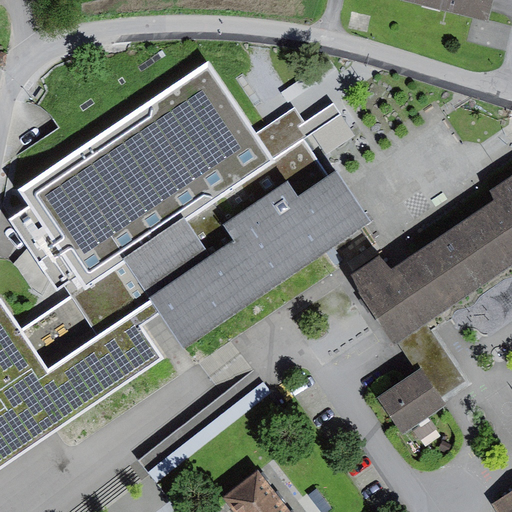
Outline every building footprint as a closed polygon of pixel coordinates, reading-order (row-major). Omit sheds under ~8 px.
[(494,0),(395,0),(489,23),(494,0)] [(209,66),(21,194),(87,291),(124,266),(150,302),(233,245),(222,229),(287,183),(299,200),(330,178),(303,140),(272,161),(265,150),(209,66)] [(334,105),(265,150),(272,161),(303,140),(318,131),(337,118),(341,115),(334,105)] [(337,118),(318,131),(329,147),(348,134),(337,118)] [(160,319),(183,354),(370,225),(335,174),(330,178),(299,200),(287,183),(222,229),(233,245),(150,302),(160,319)] [(391,276),(379,258),(349,278),(395,345),(396,342),(426,322),(511,263),(511,178),(491,193),(498,204),(391,276)] [(0,472),(162,362),(141,331),(160,319),(150,302),(124,266),(87,291),(22,335),(0,302),(0,472)] [(426,322),(396,342),(413,367),(417,365),(422,371),(442,401),(468,383),(426,322)] [(422,371),(378,401),(402,437),(445,408),(442,401),(422,371)] [(256,372),(140,461),(156,483),(272,394),(256,372)] [(443,441),(438,450),(447,455),(452,446),(443,441)] [(257,473),(223,500),(232,511),(250,511),(274,494),(257,473)] [(511,511),(511,491),(490,505),(494,511),(511,511)] [(288,511),(274,494),(250,511),(288,511)]
